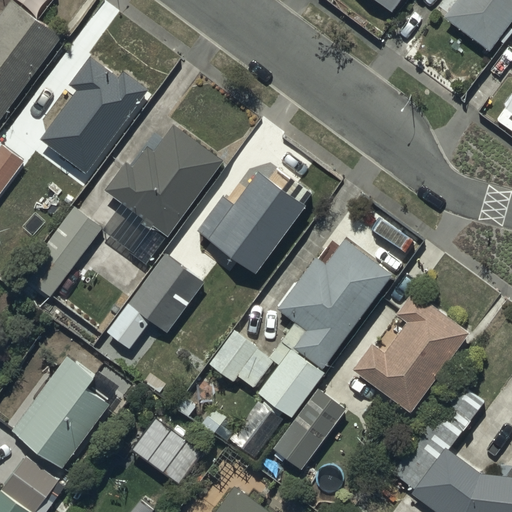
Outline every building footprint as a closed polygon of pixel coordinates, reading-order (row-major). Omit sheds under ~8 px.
[(0,118),(62,32),(17,0),(8,0),(0,11),(0,118)] [(511,16),(511,0),(454,0),(444,13),(489,47),(511,16)] [(86,171),(148,84),(123,67),(118,74),(88,53),(67,82),(75,88),(39,138),(86,171)] [(147,263),(222,157),(173,123),(162,138),(155,133),(148,143),(146,141),(130,163),(125,160),(105,187),(134,208),(131,212),(149,225),(131,251),(147,263)] [(0,192),(24,158),(0,140),(0,192)] [(307,200),(259,164),(234,199),(222,190),(197,223),(258,267),(307,200)] [(103,224),(75,203),(23,272),(50,293),(103,224)] [(203,235),(184,221),(106,329),(130,346),(149,319),(167,331),(177,316),(184,321),(206,290),(201,287),(206,279),(184,263),(203,235)] [(322,367),(393,271),(344,235),(326,260),(316,252),(276,306),(294,319),(269,353),(251,340),(253,337),(236,325),(210,361),(234,379),(238,373),(253,384),(273,358),(278,361),(258,389),(293,415),(326,370),(322,367)] [(411,410),(470,327),(415,287),(396,313),(405,319),(399,328),(392,323),(377,343),(373,340),(352,368),(411,410)] [(67,353),(11,428),(62,466),(111,400),(88,382),(94,373),(67,353)] [(483,401),(458,382),(392,469),(413,485),(406,494),(429,511),(511,511),(511,462),(505,471),(481,469),(449,446),(483,401)] [(302,466),(345,407),(318,387),(274,446),(302,466)] [(253,455),(283,417),(262,401),(233,439),(253,455)] [(34,511),(60,477),(26,452),(0,487),(0,511),(34,511)] [(271,511),(233,484),(212,511),(271,511)]
